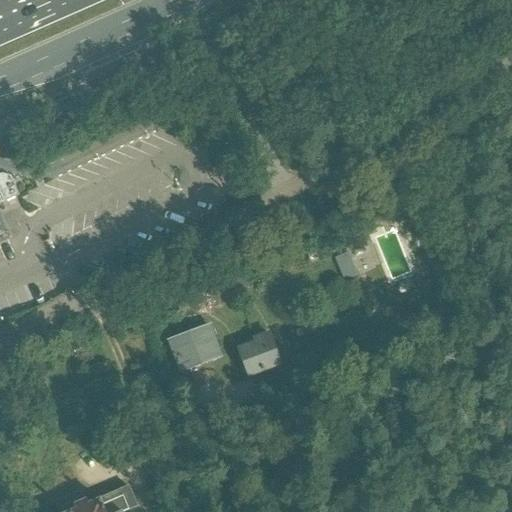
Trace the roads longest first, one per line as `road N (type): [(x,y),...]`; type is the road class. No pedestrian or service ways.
road 1 (unclassified): [(0,353),(285,191),(511,48)]
road 2 (primary): [(0,78),(171,0)]
